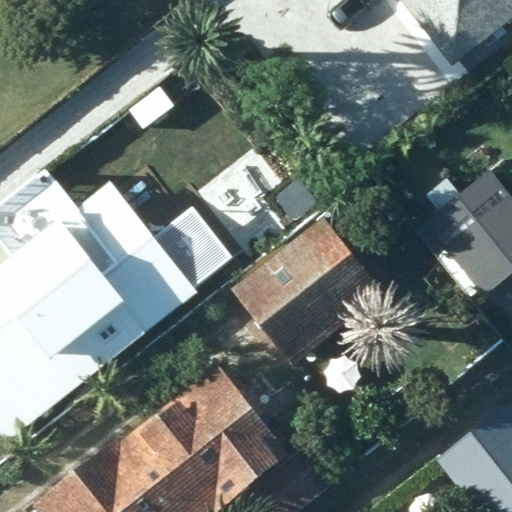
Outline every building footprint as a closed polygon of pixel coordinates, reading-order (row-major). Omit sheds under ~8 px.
[(511,0),(495,0),(483,10),(511,44),(511,0)] [(218,91),(177,122),(200,152),(241,121),(218,91)] [(435,226),(490,295),(511,277),(511,195),(497,177),(435,226)] [(298,192),(252,224),(270,250),(316,218),(298,192)] [(238,285),(303,367),(391,296),(326,215),(238,285)] [(69,224),(0,276),(0,420),(1,419),(21,445),(184,320),(128,247),(103,267),(69,224)] [(311,511),(336,492),(231,363),(46,511),(311,511)] [(511,413),(493,429),(491,426),(393,501),(401,511),(451,511),(478,492),(483,499),(511,476),(511,413)]
